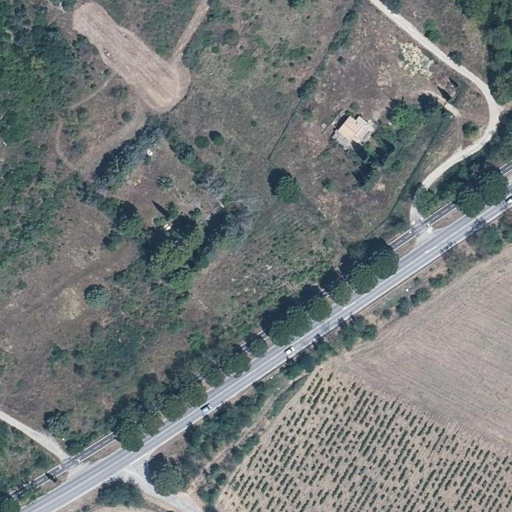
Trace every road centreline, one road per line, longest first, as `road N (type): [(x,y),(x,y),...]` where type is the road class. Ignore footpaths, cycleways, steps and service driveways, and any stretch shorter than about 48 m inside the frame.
road 1 (secondary): [(511,193),(135,451)]
road 2 (track): [(374,0),(493,100),(494,124),(419,194),(413,216),(426,252)]
